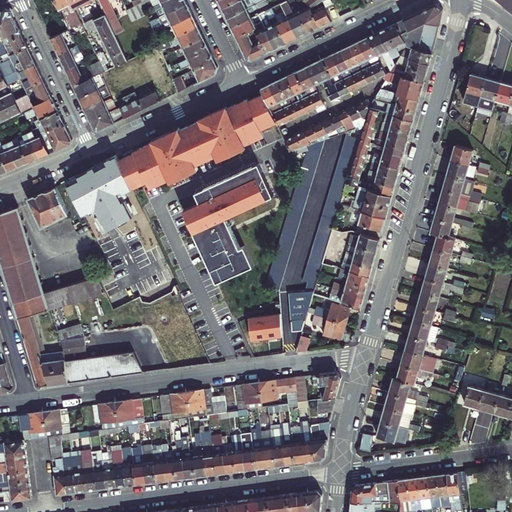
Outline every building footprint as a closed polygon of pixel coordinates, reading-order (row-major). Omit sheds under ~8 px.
[(35,0),(46,29),(59,24),(55,14),(48,16),(46,9),(52,7),(49,0),(35,0)] [(54,0),(69,30),(82,24),(75,9),(72,4),(70,0),(54,0)] [(100,5),(105,14),(113,10),(107,0),(100,3),(100,5)] [(187,4),(184,0),(165,0),(153,6),(155,11),(163,7),(166,14),(187,4)] [(218,0),(222,8),(239,0),(218,0)] [(239,0),(222,8),(227,18),(256,4),(264,0),(254,0),(253,2),(252,0),(239,0)] [(321,7),(313,10),(320,26),(331,21),(321,0),(319,2),(321,7)] [(321,0),(331,21),(338,18),(330,0),(321,0)] [(511,0),(500,0),(511,10),(511,0)] [(134,7),(127,10),(130,17),(145,10),(143,7),(142,3),(134,7)] [(166,14),(157,18),(160,24),(169,20),(171,25),(192,15),(187,4),(166,14)] [(256,4),(227,18),(231,28),(251,18),(249,12),(258,8),(256,4)] [(435,4),(394,24),(404,42),(406,46),(410,47),(411,48),(431,53),(443,9),(437,4),(435,4)] [(299,11),(309,32),(320,26),(313,10),(311,7),(310,6),(299,11)] [(0,34),(8,52),(10,56),(12,54),(18,52),(28,47),(10,9),(5,8),(0,10),(0,34)] [(259,14),(260,17),(262,22),(265,28),(275,48),(286,43),(276,23),(271,25),(265,11),(261,13),(259,14)] [(274,16),(277,22),(276,23),(286,43),(298,37),(288,17),(285,11),(274,16)] [(298,37),(309,32),(299,11),(288,17),(298,37)] [(94,21),(98,30),(110,24),(105,15),(98,19),(94,21)] [(174,31),(177,36),(198,26),(192,15),(171,25),(154,33),(158,43),(171,36),(170,33),(174,31)] [(251,18),(255,25),(262,22),(260,17),(257,19),(256,16),(251,18)] [(255,25),(251,18),(231,28),(236,38),(247,32),(251,30),(254,29),(256,28),(255,25)] [(98,30),(102,39),(114,33),(110,24),(98,30)] [(386,28),(394,46),(404,42),(394,24),(386,28)] [(180,42),(182,47),(203,37),(198,26),(177,36),(169,40),(172,46),(180,42)] [(256,33),(260,42),(265,53),(275,48),(265,28),(256,33)] [(394,47),(394,46),(386,28),(377,33),(386,51),(394,47)] [(70,30),(52,39),(59,54),(70,50),(74,47),(77,46),(76,43),(74,39),(73,37),(70,30)] [(253,45),(247,32),(236,38),(246,57),(246,58),(251,60),(252,59),(265,53),(260,42),(253,45)] [(102,39),(107,47),(118,42),(114,33),(102,39)] [(386,51),(377,33),(366,37),(375,55),(375,56),(386,51)] [(0,34),(0,52),(1,55),(8,52),(0,34)] [(203,37),(182,47),(178,50),(180,54),(185,52),(188,58),(209,48),(203,37)] [(357,42),(366,60),(375,55),(366,37),(357,42)] [(107,47),(111,57),(123,52),(118,42),(107,47)] [(366,60),(357,42),(348,46),(357,64),(360,71),(366,68),(369,66),(368,64),(366,60)] [(67,70),(77,66),(82,63),(85,62),(84,61),(83,59),(80,53),(77,46),(74,47),(70,50),(59,54),(67,70)] [(339,50),(348,68),(357,64),(348,46),(339,50)] [(15,65),(18,72),(36,64),(28,47),(18,52),(12,54),(10,56),(11,58),(15,65)] [(209,48),(188,58),(193,69),(214,59),(209,48)] [(411,48),(408,58),(428,64),(431,53),(411,48)] [(348,68),(339,50),(331,54),(339,73),(348,68)] [(8,52),(1,55),(3,59),(0,60),(0,67),(3,72),(9,86),(13,93),(16,99),(28,94),(27,92),(26,89),(24,86),(21,80),(18,72),(15,65),(11,58),(10,56),(8,52)] [(115,66),(120,64),(127,61),(123,52),(111,57),(115,66)] [(322,59),(330,77),(339,73),(331,54),(322,59)] [(408,58),(406,67),(425,72),(428,64),(408,58)] [(214,59),(193,69),(172,79),(178,92),(215,74),(218,67),(214,59)] [(312,64),(321,82),(330,77),(322,59),(312,64)] [(100,61),(88,67),(89,71),(92,77),(101,73),(105,71),(102,66),(100,62),(100,61)] [(375,78),(384,74),(378,61),(372,65),(369,66),(375,78)] [(36,64),(18,72),(21,80),(29,76),(34,85),(44,80),(36,64)] [(308,65),(305,67),(313,85),(317,83),(321,82),(312,64),(308,65)] [(81,74),(77,66),(67,70),(74,86),(92,77),(89,71),(81,74)] [(375,78),(369,66),(366,68),(360,71),(366,83),(375,78)] [(294,72),(303,90),(313,85),(305,67),(294,72)] [(406,67),(403,77),(423,82),(425,72),(406,67)] [(354,73),(351,75),(357,87),(366,83),(360,71),(354,73)] [(478,105),(487,76),(472,71),(464,100),(478,105)] [(0,73),(0,85),(2,89),(9,86),(3,72),(0,73)] [(295,95),(303,90),(294,72),(286,76),(295,95)] [(106,85),(103,78),(101,73),(92,77),(74,86),(80,98),(99,89),(101,88),(106,85)] [(395,93),(418,99),(423,82),(403,77),(390,73),(389,73),(389,76),(391,77),(390,81),(397,83),(395,93)] [(357,87),(351,75),(348,76),(343,79),(348,92),(357,87)] [(277,80),(286,98),(295,95),(286,76),(277,80)] [(496,99),(502,80),(487,76),(478,105),(493,109),(496,99)] [(337,82),(334,83),(340,96),(348,92),(343,79),(337,82)] [(38,95),(30,98),(33,105),(52,96),(44,80),(34,85),(38,95)] [(277,103),(286,98),(277,80),(268,85),(277,103)] [(511,99),(511,83),(502,80),(496,99),(511,103),(511,99)] [(340,96),(334,83),(330,85),(324,88),(330,100),(340,96)] [(262,94),(269,107),(277,103),(268,85),(260,89),(262,94)] [(0,90),(0,121),(21,111),(16,99),(13,93),(9,86),(2,89),(0,90)] [(137,94),(139,98),(151,92),(149,88),(137,94)] [(84,108),(103,99),(111,95),(108,90),(101,93),(99,89),(80,98),(84,108)] [(397,101),(396,105),(415,110),(418,99),(395,93),(380,89),(376,95),(397,101)] [(139,98),(138,98),(144,109),(161,100),(156,90),(151,92),(139,98)] [(125,118),(144,109),(138,98),(135,92),(123,98),(126,104),(120,107),(125,118)] [(323,104),(317,92),(313,94),(308,96),(314,108),(323,104)] [(21,111),(33,105),(30,98),(28,94),(16,99),(21,111)] [(135,153),(119,160),(133,190),(148,183),(151,189),(264,137),(261,130),(276,123),(272,114),(269,107),(262,94),(247,101),(247,99),(234,106),(234,107),(221,113),(221,112),(180,130),(181,131),(169,136),(169,135),(134,151),(135,153)] [(52,96),(33,105),(34,107),(35,108),(53,99),(53,98),(52,96)] [(301,100),(299,101),(305,113),(314,108),(308,96),(301,100)] [(38,114),(40,119),(58,110),(53,99),(35,108),(25,113),(28,119),(38,114)] [(85,109),(91,121),(115,109),(116,112),(118,110),(117,108),(114,102),(113,100),(112,99),(111,99),(110,100),(109,100),(105,102),(104,100),(103,99),(84,108),(85,109)] [(361,116),(365,117),(367,108),(364,100),(355,105),(361,116)] [(305,113),(299,101),(298,101),(295,103),(291,105),(297,117),(305,113)] [(388,103),(386,113),(393,115),(412,120),(415,110),(396,105),(388,103)] [(283,108),(282,109),(288,121),(297,117),(291,105),(289,105),(283,108)] [(364,118),(365,117),(361,116),(355,105),(347,109),(355,124),(364,120),(364,118)] [(478,105),(476,112),(491,116),(493,109),(478,105)] [(99,130),(125,118),(120,107),(117,108),(118,110),(116,112),(115,109),(91,121),(94,128),(95,129),(98,130),(99,130)] [(365,117),(364,118),(375,121),(378,111),(367,108),(365,117)] [(288,121),(282,109),(280,110),(277,112),(272,114),(276,123),(278,126),(288,121)] [(356,127),(355,124),(347,109),(338,113),(344,125),(347,131),(356,127)] [(40,133),(64,122),(58,110),(40,119),(35,121),(38,128),(40,133)] [(508,113),(503,111),(500,121),(505,122),(508,113)] [(329,117),(335,129),(344,125),(338,113),(329,117)] [(457,114),(453,119),(457,123),(461,118),(457,114)] [(393,115),(391,124),(410,129),(412,120),(393,115)] [(326,133),(335,129),(329,117),(321,122),(326,133)] [(361,129),(372,132),(375,121),(364,118),(364,120),(362,125),(361,129)] [(72,139),(64,122),(40,133),(50,152),(71,144),(72,139)] [(318,137),(326,133),(321,122),(312,126),(318,137)] [(391,124),(388,133),(407,138),(410,129),(391,124)] [(309,141),(318,137),(312,126),(303,130),(309,141)] [(33,130),(28,133),(39,157),(50,152),(40,133),(38,128),(33,130)] [(370,141),(372,132),(361,129),(359,138),(370,141)] [(310,144),(309,141),(303,130),(295,134),(301,147),(310,144)] [(21,144),(29,161),(39,157),(28,133),(23,135),(27,142),(21,144)] [(388,133),(386,141),(405,147),(407,138),(388,133)] [(290,151),(301,147),(295,134),(284,139),(290,151)] [(329,240),(332,229),(346,182),(348,173),(351,164),(354,156),(356,146),(359,138),(345,134),(303,281),(316,285),(323,262),(326,250),(329,240)] [(8,142),(19,165),(29,161),(21,144),(18,137),(8,142)] [(356,146),(367,150),(370,141),(359,138),(356,146)] [(0,140),(0,150),(8,170),(19,165),(8,142),(2,144),(0,141),(0,140)] [(384,149),(403,154),(405,147),(386,141),(385,144),(378,142),(377,143),(376,147),(384,149)] [(356,146),(354,156),(364,159),(367,150),(356,146)] [(451,146),(448,158),(467,164),(471,152),(451,146)] [(306,147),(295,183),(309,187),(319,151),(306,147)] [(381,160),(380,162),(399,168),(401,160),(402,157),(403,154),(384,149),(383,151),(382,155),(374,153),(373,157),(381,160)] [(0,173),(8,170),(0,150),(0,173)] [(354,156),(351,164),(362,167),(364,159),(354,156)] [(467,164),(448,158),(444,173),(463,178),(467,164)] [(373,170),(377,171),(380,164),(375,162),(372,161),(371,167),(373,168),(373,170)] [(380,164),(377,171),(397,177),(399,168),(380,162),(380,164)] [(258,164),(179,201),(219,286),(256,269),(246,249),(242,252),(228,221),(275,199),(258,164)] [(348,173),(359,176),(362,167),(351,164),(348,173)] [(477,166),(475,171),(485,174),(487,169),(477,166)] [(370,179),(375,180),(394,186),(397,177),(377,171),(373,170),(370,169),(369,172),(367,178),(370,179)] [(348,173),(346,182),(357,185),(359,176),(348,173)] [(463,178),(444,173),(440,187),(469,195),(470,191),(472,181),(463,178)] [(66,180),(69,186),(81,180),(79,174),(66,180)] [(373,189),(375,180),(370,179),(369,182),(366,181),(365,187),(373,189)] [(375,180),(373,189),(392,194),(394,186),(375,180)] [(354,194),(353,197),(389,206),(392,194),(373,189),(365,187),(360,185),(357,194),(354,194)] [(68,214),(66,210),(55,186),(28,198),(30,203),(41,227),(68,214)] [(469,195),(440,187),(436,201),(455,207),(465,210),(467,201),(477,203),(479,198),(469,195)] [(280,288),(306,200),(292,196),(267,285),(280,288)] [(353,207),(363,210),(386,216),(389,206),(353,197),(352,199),(355,200),(353,207)] [(436,201),(432,216),(451,222),(455,207),(436,201)] [(22,218),(18,206),(0,211),(0,261),(13,302),(44,293),(45,293),(42,283),(43,282),(42,280),(41,281),(38,270),(39,269),(39,268),(38,268),(34,257),(35,257),(35,256),(34,256),(30,245),(32,245),(31,243),(30,244),(26,233),(27,232),(27,231),(26,231),(22,220),(24,220),(23,218),(22,218)] [(386,216),(363,210),(356,232),(361,233),(380,239),(386,216)] [(428,231),(437,234),(447,237),(451,222),(432,216),(428,231)] [(470,227),(461,225),(459,230),(469,233),(470,227)] [(339,243),(343,231),(332,229),(329,240),(339,243)] [(350,243),(376,250),(379,240),(380,239),(361,233),(360,235),(360,236),(353,235),(352,236),(351,237),(350,240),(350,243)] [(433,248),(451,254),(455,239),(447,237),(437,234),(433,248)] [(336,253),(339,243),(329,240),(326,250),(336,253)] [(347,251),(374,258),(376,250),(350,243),(349,245),(348,248),(347,251)] [(433,248),(429,263),(447,268),(451,254),(433,248)] [(333,265),(336,253),(326,250),(323,262),(333,265)] [(345,259),(372,267),(374,258),(347,251),(345,259)] [(462,251),(461,256),(471,259),(472,254),(462,251)] [(343,267),(370,275),(372,267),(345,259),(343,267)] [(429,263),(425,277),(443,282),(447,268),(429,263)] [(349,275),(347,280),(367,286),(370,275),(343,267),(338,266),(337,271),(349,275)] [(73,302),(106,293),(99,277),(68,286),(73,302)] [(425,277),(421,292),(439,297),(443,282),(425,277)] [(334,282),(332,287),(364,296),(367,286),(347,280),(346,286),(334,282)] [(51,308),(73,302),(68,286),(45,293),(44,293),(48,308),(51,307),(51,308)] [(332,287),(329,298),(361,308),(364,296),(332,287)] [(421,292),(417,306),(435,311),(439,297),(421,292)] [(29,314),(48,308),(44,293),(13,302),(17,318),(29,314)] [(318,307),(315,315),(346,324),(351,308),(332,302),(330,310),(318,307)] [(413,321),(431,326),(435,311),(417,306),(413,321)] [(29,314),(17,318),(38,386),(68,382),(65,360),(65,358),(44,361),(42,355),(29,314)] [(342,339),(346,324),(315,315),(313,324),(325,327),(323,334),(342,339)] [(281,316),(248,318),(249,338),(283,336),(281,316)] [(431,326),(413,321),(409,334),(428,340),(431,326)] [(439,328),(431,326),(428,340),(435,342),(439,328)] [(405,349),(424,354),(428,340),(409,334),(405,349)] [(65,358),(65,360),(80,358),(80,356),(86,354),(84,337),(60,340),(64,352),(65,358)] [(310,339),(301,337),(297,351),(307,350),(310,339)] [(405,349),(401,363),(434,372),(437,358),(424,354),(405,349)] [(87,357),(90,379),(144,372),(134,351),(87,357)] [(44,361),(65,358),(64,352),(42,355),(44,361)] [(65,360),(68,382),(90,379),(87,357),(80,358),(65,360)] [(0,391),(8,390),(11,384),(4,362),(0,363),(0,391)] [(434,372),(401,363),(397,378),(408,381),(416,383),(418,376),(427,379),(428,376),(438,378),(439,374),(434,372)] [(501,381),(503,372),(498,370),(495,380),(501,381)] [(323,399),(336,397),(342,377),(337,371),(319,373),(323,399)] [(296,377),(297,389),(299,402),(307,401),(303,376),(296,377)] [(390,376),(386,392),(404,396),(408,381),(397,378),(390,376)] [(276,379),(260,381),(263,401),(264,407),(268,406),(278,405),(279,405),(278,393),(297,390),(297,389),(296,377),(276,379)] [(239,410),(248,409),(259,408),(264,407),(263,401),(260,381),(236,385),(239,410)] [(479,405),(484,386),(470,383),(464,401),(479,405)] [(498,390),(484,386),(479,405),(493,409),(495,400),(498,390)] [(191,417),(199,416),(209,415),(219,413),(227,412),(226,402),(213,404),(213,399),(211,388),(188,391),(190,410),(191,417)] [(507,413),(511,396),(511,394),(498,390),(495,400),(493,409),(507,413)] [(188,391),(161,395),(163,413),(174,412),(175,419),(179,419),(189,417),(191,417),(190,410),(188,391)] [(386,392),(382,405),(400,410),(410,413),(413,399),(404,396),(386,392)] [(145,423),(141,397),(115,401),(118,420),(119,427),(145,423)] [(336,397),(323,399),(318,399),(317,406),(333,407),(336,397)] [(96,423),(102,422),(118,420),(115,401),(100,403),(93,404),(96,423)] [(400,410),(382,405),(379,420),(397,425),(406,427),(414,429),(415,425),(407,422),(410,413),(400,410)] [(61,425),(69,424),(67,407),(43,410),(46,430),(62,428),(61,425)] [(46,430),(43,410),(19,414),(21,429),(29,428),(31,439),(47,437),(46,430)] [(174,412),(163,413),(164,421),(169,420),(175,419),(174,412)] [(103,429),(110,428),(119,427),(118,420),(102,422),(103,429)] [(397,425),(379,420),(375,434),(396,439),(402,436),(405,431),(413,433),(414,429),(406,427),(397,425)] [(326,454),(329,422),(311,424),(313,440),(315,460),(321,459),(322,459),(326,455),(326,454)] [(60,435),(69,434),(70,434),(69,424),(61,425),(62,428),(46,430),(47,437),(49,437),(60,435)] [(362,433),(359,448),(369,450),(372,435),(362,433)] [(49,437),(50,445),(61,443),(60,435),(49,437)] [(297,463),(294,442),(293,435),(283,436),(284,444),(287,464),(297,463)] [(0,453),(26,450),(24,440),(12,442),(0,443),(0,453)] [(303,441),(306,461),(315,460),(313,440),(303,441)] [(303,441),(294,442),(297,463),(306,461),(303,441)] [(51,452),(62,451),(61,443),(50,445),(51,452)] [(277,465),(287,464),(284,444),(274,445),(277,465)] [(277,465),(274,445),(264,446),(267,466),(277,465)] [(264,446),(254,448),(257,468),(267,466),(264,446)] [(257,468),(254,448),(244,449),(247,469),(257,468)] [(237,471),(247,469),(244,449),(234,450),(237,471)] [(7,462),(27,459),(26,450),(0,453),(0,458),(6,457),(7,462)] [(224,452),(227,472),(237,471),(234,450),(224,452)] [(67,493),(63,458),(62,451),(51,452),(52,459),(56,459),(57,467),(53,467),(57,495),(67,493)] [(87,491),(97,489),(95,469),(92,454),(92,451),(82,452),(83,455),(87,491)] [(107,488),(117,487),(115,467),(113,451),(102,453),(103,456),(105,468),(107,488)] [(217,473),(227,472),(224,452),(214,453),(217,473)] [(204,454),(207,475),(217,473),(214,453),(204,454)] [(197,476),(207,475),(204,454),(194,456),(197,476)] [(77,492),(87,491),(83,455),(72,456),(72,457),(77,492)] [(184,457),(187,477),(197,476),(194,456),(184,457)] [(77,492),(72,457),(63,458),(67,493),(77,492)] [(184,457),(174,459),(177,479),(187,477),(184,457)] [(28,469),(27,459),(7,462),(0,462),(0,472),(8,472),(28,469)] [(177,479),(174,459),(165,460),(167,480),(177,479)] [(157,481),(167,480),(165,460),(155,461),(157,481)] [(157,481),(155,461),(145,463),(148,482),(157,481)] [(137,484),(148,482),(145,463),(134,464),(137,484)] [(137,484),(134,464),(124,465),(127,485),(137,484)] [(115,467),(117,487),(127,485),(124,465),(115,467)] [(107,488),(105,468),(95,469),(97,489),(107,488)] [(8,472),(9,481),(29,478),(28,469),(8,472)] [(458,473),(460,485),(468,484),(466,472),(458,473)] [(458,473),(448,474),(450,495),(452,508),(463,507),(460,485),(458,473)] [(448,474),(438,475),(441,497),(450,495),(448,474)] [(441,497),(438,475),(429,477),(431,498),(432,505),(432,506),(442,505),(442,503),(441,497)] [(429,477),(419,478),(421,499),(422,506),(422,507),(432,506),(432,505),(431,498),(429,477)] [(29,478),(9,481),(0,482),(0,487),(3,487),(4,491),(31,488),(29,478)] [(419,478),(408,479),(411,500),(412,505),(412,511),(416,510),(416,507),(422,506),(421,499),(419,478)] [(411,500),(408,479),(399,481),(401,501),(411,500)] [(353,489),(352,503),(401,503),(401,501),(399,481),(384,483),(386,487),(389,487),(389,494),(378,495),(376,484),(356,486),(353,489)] [(384,483),(376,484),(378,495),(389,494),(389,487),(386,487),(384,483)] [(4,491),(5,502),(32,498),(31,488),(4,491)] [(310,511),(320,511),(322,494),(318,490),(317,490),(307,492),(310,511)] [(297,493),(299,511),(310,511),(307,492),(297,493)] [(287,494),(289,511),(299,511),(297,493),(287,494)] [(278,495),(279,511),(289,511),(287,494),(278,495)] [(279,511),(278,495),(268,497),(269,511),(279,511)] [(269,511),(268,497),(258,498),(259,511),(269,511)] [(249,511),(259,511),(258,498),(248,499),(249,511)] [(239,511),(249,511),(248,499),(238,501),(239,511)] [(239,511),(238,501),(229,502),(229,511),(239,511)] [(219,511),(229,511),(229,502),(218,503),(219,511)] [(219,511),(218,503),(208,505),(209,511),(219,511)] [(352,503),(350,511),(374,511),(375,510),(401,510),(401,508),(401,503),(352,503)]
